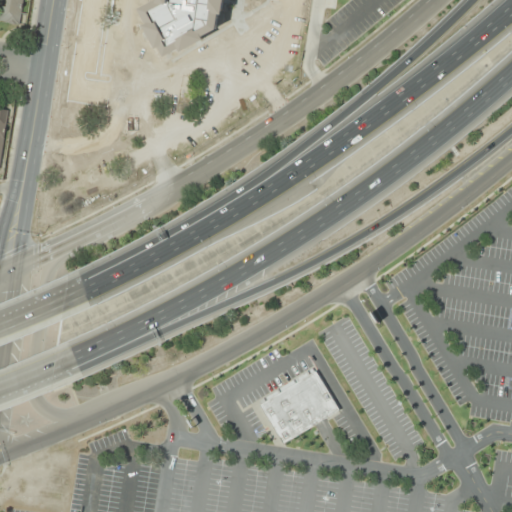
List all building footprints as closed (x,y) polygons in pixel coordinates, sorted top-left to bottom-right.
[(3,0),(1,17),(19,20),(22,0),(3,0)] [(115,19),(102,108),(149,114),(159,51),(165,52),(168,35),(156,33),(161,0),(140,0),(138,22),(115,19)] [(231,0),(226,43),(273,50),(278,14),(277,13),(279,0),(231,0)] [(0,167),(8,111),(0,109),(0,167)] [(257,405),(260,404),(258,400),(311,368),(313,372),(315,371),(338,410),(280,445),(257,405)]
